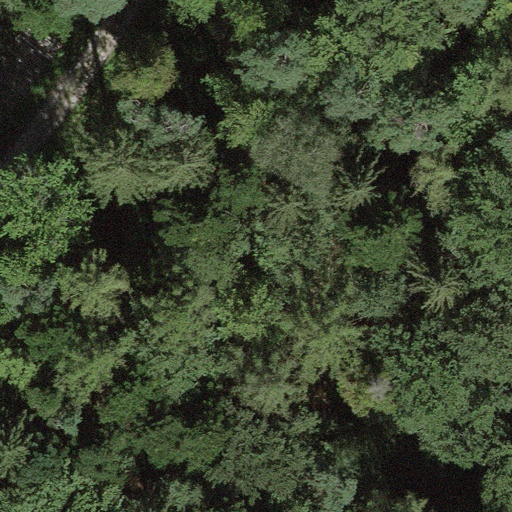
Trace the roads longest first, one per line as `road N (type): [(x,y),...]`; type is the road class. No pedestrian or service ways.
road 1 (track): [(511,139),(419,135),(101,64)]
road 2 (track): [(0,161),(101,64),(141,0)]
